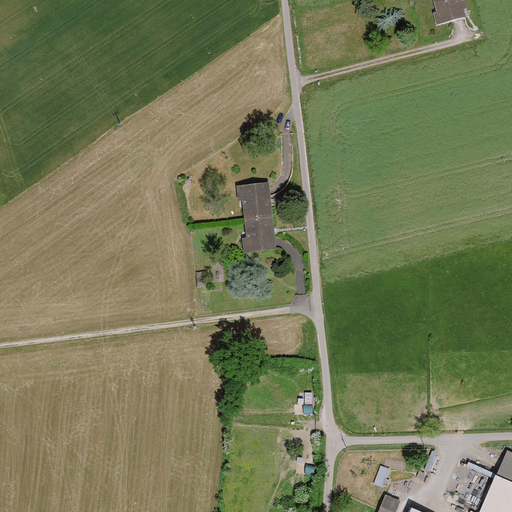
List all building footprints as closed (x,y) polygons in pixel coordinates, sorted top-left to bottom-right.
[(456,20),(463,18),(458,0),(429,0),(435,26),(456,20)] [(239,255),(274,250),(273,236),(269,199),(268,186),(234,189),(235,203),(239,203),(243,236),(237,237),(239,255)] [(480,511),(511,511),(511,452),(508,451),(480,511)] [(381,466),(374,484),(383,487),(390,469),(381,466)] [(379,511),(396,511),(401,501),(387,495),(379,511)]
